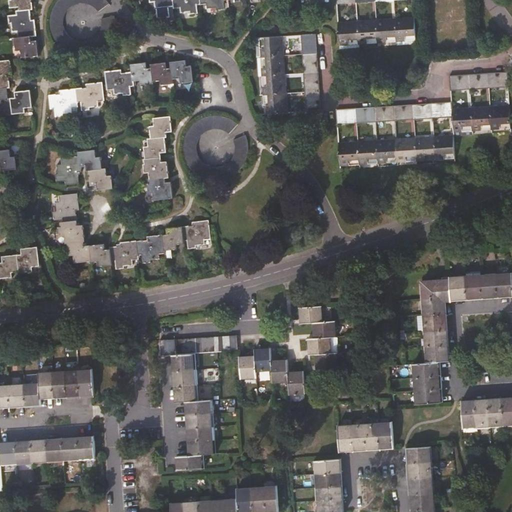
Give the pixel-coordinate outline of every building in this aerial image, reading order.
[(18,7),(18,11),(30,10),(32,10),(31,0),(10,0),(11,1),(9,1),(9,8),(18,7)] [(59,0),(56,3),(54,7),(52,11),(50,15),(50,19),(50,25),(50,29),(51,34),(53,38),(58,45),(62,48),(67,52),(72,54),(79,55),(85,55),(90,55),(94,53),(99,51),(105,46),(109,41),(112,37),(114,30),(115,24),(115,17),(101,19),(101,25),(100,29),(99,33),(97,36),(93,39),(90,40),(87,41),(83,42),(79,42),(73,40),(69,36),(66,34),(65,30),(63,26),(63,23),(64,18),(66,12),(69,9),(72,6),(75,5),(80,4),(83,3),(87,4),(92,6),(95,8),(98,12),(109,4),(105,0),(59,0)] [(149,0),(149,3),(154,2),(155,9),(173,7),(172,0),(149,0)] [(172,0),(173,7),(173,9),(180,8),(181,13),(189,12),(189,14),(197,13),(196,5),(200,4),(199,0),(172,0)] [(227,1),(226,0),(199,0),(200,4),(206,4),(207,8),(216,8),(216,10),(224,9),(223,1),(227,1)] [(18,38),(31,37),(36,36),(34,20),(31,21),(30,10),(18,11),(16,11),(16,15),(8,16),(9,24),(11,23),(12,32),(17,32),(18,38)] [(414,18),(395,20),(396,40),(416,39),(414,18)] [(376,21),(377,41),(396,40),(395,20),(376,21)] [(357,22),(358,43),(377,41),(376,21),(357,22)] [(340,44),(358,43),(357,22),(338,24),(340,44)] [(302,54),(316,53),(315,34),(301,35),(302,54)] [(31,37),(18,38),(15,39),(16,51),(21,50),(22,58),(38,56),(37,41),(31,41),(31,37)] [(261,38),(262,57),(282,55),(281,37),(261,38)] [(303,73),(318,72),(316,53),(302,54),(303,73)] [(263,76),(284,75),(282,55),(262,57),(263,76)] [(0,89),(6,88),(9,88),(8,78),(11,77),(9,61),(0,62),(0,89)] [(171,68),(172,79),(180,79),(181,83),(193,82),(191,66),(186,67),(186,61),(170,63),(171,68)] [(153,82),(151,68),(147,68),(146,63),(131,65),(131,72),(133,81),(140,81),(141,85),(153,84),(153,82)] [(172,79),(171,68),(166,69),(166,63),(151,65),(151,68),(153,82),(160,81),(161,85),(173,84),(172,79)] [(133,86),(133,81),(131,72),(121,73),(121,70),(105,72),(107,90),(113,90),(114,94),(123,93),(123,96),(131,95),(130,87),(133,86)] [(303,73),(304,93),(319,91),(318,72),(303,73)] [(488,74),(489,88),(508,87),(507,72),(488,74)] [(469,75),(470,89),(489,88),(488,74),(469,75)] [(264,95),(285,94),(284,75),(263,76),(264,95)] [(450,90),(470,89),(469,75),(450,76),(450,90)] [(76,89),(77,103),(81,103),(82,111),(89,110),(89,108),(98,107),(98,102),(104,101),(102,83),(86,85),(86,88),(76,89)] [(0,115),(12,115),(10,99),(7,99),(6,88),(0,89),(0,115)] [(78,108),(77,103),(76,89),(60,91),(60,94),(49,96),(51,109),(55,109),(56,117),(63,117),(63,114),(72,113),(72,108),(78,108)] [(15,99),(10,99),(12,115),(25,113),(25,109),(32,108),(30,91),(15,93),(15,99)] [(319,91),(304,93),(305,111),(320,111),(319,91)] [(286,113),(285,94),(264,95),(265,114),(286,113)] [(452,117),(452,110),(451,103),(432,104),(433,119),(452,117)] [(432,104),(413,105),(414,120),(433,119),(432,104)] [(394,107),(395,121),(414,120),(413,105),(394,107)] [(374,108),(375,122),(395,121),(394,107),(374,108)] [(490,108),(491,128),(511,127),(509,107),(490,108)] [(374,108),(355,109),(356,124),(375,122),(374,108)] [(473,129),(491,128),(490,108),(471,109),(473,129)] [(337,125),(356,124),(355,109),(336,110),(337,125)] [(473,129),(471,109),(452,110),(452,117),(453,131),(473,129)] [(219,116),(213,115),(207,116),(203,118),(198,120),(194,123),(191,126),(187,130),(185,135),(183,140),(182,146),(182,152),(184,159),(187,165),(190,170),(194,173),(199,177),(206,180),(211,181),(218,181),(224,180),(229,178),(232,176),(236,173),(239,171),(241,168),(243,165),(246,160),(247,155),(248,149),(247,141),(245,136),(233,141),(234,144),(234,148),(234,153),(232,158),(229,161),(226,164),(222,166),(218,167),(213,167),(209,166),(206,165),(202,163),(200,160),(198,156),(196,152),(196,148),(196,143),(197,140),(200,136),(204,133),(207,131),(211,130),(214,129),(218,129),(223,131),(226,133),(228,135),(237,124),(234,121),(230,119),(225,117),(219,116)] [(150,127),(151,139),(165,138),(167,138),(166,133),(172,133),(171,117),(154,119),(154,127),(150,127)] [(453,137),(434,138),(435,158),(455,157),(453,137)] [(165,138),(151,139),(148,140),(149,147),(145,147),(146,158),(161,157),(161,153),(167,152),(165,138)] [(415,139),(416,160),(435,158),(434,138),(415,139)] [(416,160),(415,139),(396,141),(397,161),(416,160)] [(378,162),(397,161),(396,141),(377,142),(378,162)] [(359,163),(378,162),(377,142),(357,143),(359,163)] [(340,165),(359,163),(357,143),(339,144),(340,165)] [(0,150),(0,166),(1,166),(1,171),(17,170),(15,157),(11,157),(10,150),(0,150)] [(79,156),(80,168),(86,167),(87,171),(89,171),(102,169),(100,157),(96,157),(95,150),(78,152),(79,156)] [(81,173),(80,168),(79,156),(61,158),(62,165),(57,166),(58,174),(56,175),(56,182),(65,181),(65,185),(79,184),(78,173),(81,173)] [(162,162),(161,157),(146,158),(145,158),(146,164),(144,164),(145,173),(150,173),(150,180),(166,178),(169,178),(167,162),(162,162)] [(106,169),(102,169),(89,171),(90,187),(97,186),(97,190),(113,189),(111,176),(107,176),(106,169)] [(166,182),(166,178),(150,180),(150,185),(148,185),(149,194),(154,193),(154,200),(172,199),(171,182),(166,182)] [(63,219),(63,223),(77,221),(76,210),(79,210),(77,194),(59,196),(60,203),(55,203),(56,212),(54,212),(55,220),(63,219)] [(66,244),(68,244),(84,242),(83,225),(77,226),(77,221),(63,223),(61,223),(61,228),(60,228),(61,237),(65,236),(66,244)] [(193,226),(182,227),(184,241),(187,240),(188,249),(195,248),(195,246),(205,245),(204,240),(210,239),(209,226),(208,221),(193,223),(193,226)] [(163,235),(165,251),(177,250),(177,245),(184,244),(184,241),(182,227),(167,229),(168,235),(163,235)] [(136,242),(138,255),(142,255),(143,263),(151,263),(151,260),(159,259),(159,254),(165,254),(165,251),(163,235),(147,237),(147,240),(136,242)] [(111,247),(111,249),(112,261),(115,261),(116,269),(124,268),(124,266),(133,265),(132,260),(138,259),(138,255),(136,242),(136,241),(120,243),(120,247),(111,247)] [(75,263),(91,262),(89,246),(85,246),(84,242),(68,244),(70,257),(75,256),(75,263)] [(112,261),(111,249),(105,250),(104,244),(89,246),(91,262),(99,262),(99,267),(112,265),(112,261)] [(22,254),(16,255),(18,271),(24,271),(24,272),(33,271),(33,267),(39,266),(38,247),(21,249),(22,254)] [(2,263),(0,262),(0,278),(12,277),(12,273),(19,272),(18,271),(16,255),(2,256),(2,263)] [(511,273),(495,275),(497,297),(511,295),(511,273)] [(482,298),(497,297),(495,275),(481,276),(482,298)] [(466,299),(482,298),(481,276),(464,277),(466,299)] [(451,300),(466,299),(464,277),(450,278),(450,279),(451,300)] [(444,299),(445,302),(451,301),(451,300),(450,279),(443,280),(421,281),(423,300),(444,299)] [(445,314),(445,302),(444,299),(423,300),(424,315),(445,314)] [(300,323),(312,322),(322,322),(321,307),(299,308),(300,323)] [(445,314),(424,315),(425,331),(447,330),(445,314)] [(314,339),(330,338),(336,337),(335,321),(322,322),(312,322),(314,339)] [(448,346),(447,330),(425,331),(426,347),(448,346)] [(223,351),(231,351),(230,336),(223,336),(223,351)] [(315,354),(331,353),(330,338),(314,339),(308,339),(309,355),(315,354)] [(176,354),(175,339),(160,340),(161,355),(173,354),(176,354)] [(449,361),(448,346),(426,347),(427,362),(438,362),(449,361)] [(271,371),(271,360),(270,348),(254,349),(255,355),(256,372),(271,371)] [(195,369),(194,353),(190,353),(182,354),(176,354),(173,354),(174,371),(195,369)] [(331,353),(315,354),(316,370),(338,368),(337,353),(331,353)] [(256,378),(256,372),(255,355),(239,356),(240,379),(256,378)] [(286,359),(271,360),(271,371),(272,383),(288,382),(287,372),(286,359)] [(438,362),(427,362),(413,363),(414,377),(439,376),(438,362)] [(174,371),(175,385),(196,384),(195,369),(174,371)] [(78,371),(80,395),(91,394),(94,394),(92,370),(78,371)] [(53,372),(54,396),(68,395),(66,371),(53,372)] [(66,371),(68,395),(80,395),(78,371),(66,371)] [(303,371),(287,372),(288,382),(289,394),(305,393),(303,371)] [(39,373),(40,384),(40,397),(54,396),(53,372),(39,373)] [(415,390),(440,389),(439,376),(414,377),(415,390)] [(40,397),(40,384),(24,385),(25,405),(41,404),(40,397)] [(196,384),(175,385),(176,402),(186,402),(197,401),(196,384)] [(24,385),(7,386),(9,406),(25,405),(24,385)] [(0,386),(0,406),(9,406),(7,386),(0,386)] [(441,402),(440,389),(415,390),(416,404),(441,402)] [(504,424),(511,423),(511,397),(501,399),(504,424)] [(490,425),(504,424),(501,399),(488,400),(490,425)] [(210,400),(197,401),(186,402),(187,415),(211,413),(210,400)] [(476,426),(475,400),(462,401),(464,427),(476,426)] [(476,426),(490,425),(488,400),(475,400),(476,426)] [(211,413),(187,415),(188,428),(212,426),(211,413)] [(378,423),(380,448),(393,447),(391,422),(378,423)] [(367,448),(380,448),(378,423),(365,424),(367,448)] [(365,424),(352,425),(353,449),(367,448),(365,424)] [(340,450),(353,449),(352,425),(338,426),(340,450)] [(213,439),(212,426),(188,428),(189,441),(213,439)] [(93,436),(78,438),(79,458),(95,457),(93,436)] [(79,458),(78,438),(63,439),(64,459),(79,458)] [(47,440),(49,460),(64,459),(63,439),(47,440)] [(214,452),(213,439),(189,441),(190,454),(202,453),(214,452)] [(33,461),(49,460),(47,440),(32,441),(33,461)] [(17,442),(18,462),(33,461),(32,441),(17,442)] [(18,462),(17,442),(0,442),(0,445),(0,451),(1,458),(1,463),(18,462)] [(408,454),(409,464),(431,462),(430,447),(408,448),(408,454)] [(203,468),(202,453),(190,454),(177,455),(177,469),(203,468)] [(316,473),(341,472),(340,459),(315,460),(316,473)] [(432,478),(431,462),(409,464),(410,479),(432,478)] [(316,473),(317,487),(342,486),(341,472),(316,473)] [(433,493),(432,478),(410,479),(411,495),(433,493)] [(264,487),(265,511),(279,511),(277,486),(264,487)] [(318,500),(342,499),(342,486),(317,487),(318,500)] [(251,488),(252,511),(259,511),(265,511),(264,487),(251,488)] [(237,499),(238,511),(252,511),(251,488),(237,489),(237,499)] [(434,508),(433,493),(411,495),(412,510),(434,508)] [(224,511),(224,499),(211,500),(211,511),(224,511)] [(224,499),(224,511),(238,511),(237,499),(224,499)] [(342,499),(318,500),(318,511),(342,511),(343,511),(342,499)] [(211,511),(211,500),(198,501),(198,511),(211,511)] [(184,502),(184,511),(198,511),(198,501),(184,502)] [(171,511),(184,511),(184,502),(171,503),(171,511)]
